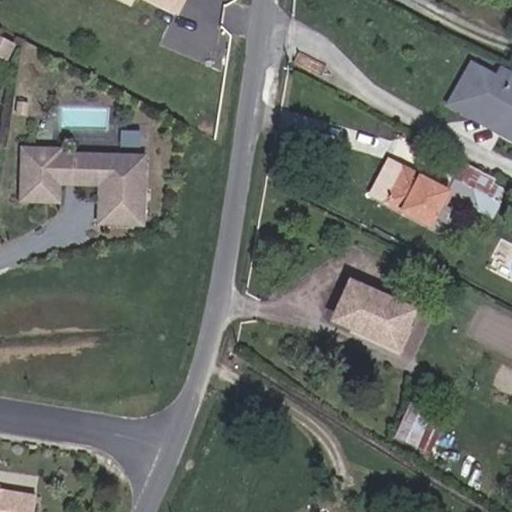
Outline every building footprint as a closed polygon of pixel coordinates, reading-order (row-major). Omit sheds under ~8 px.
[(161,0),(186,13),(192,0),(161,0)] [(511,74),(503,69),(475,121),(511,140),(511,74)] [(62,205),(62,187),(98,188),(97,227),(146,228),(148,153),(63,150),(64,144),(21,142),(19,204),(62,205)] [(458,191),(397,158),(378,197),(440,229),(458,191)] [(421,308),(356,278),(337,320),(404,351),(421,308)] [(426,449),(443,414),(412,400),(395,434),(426,449)] [(41,511),(43,497),(0,488),(0,511),(41,511)]
